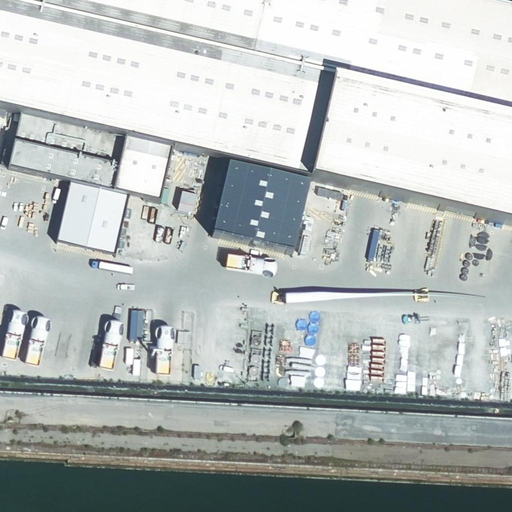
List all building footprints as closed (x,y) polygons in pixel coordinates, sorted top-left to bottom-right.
[(511,10),(464,0),(0,0),(0,108),(127,137),(177,149),(232,161),(312,179),(511,224),(511,10)] [(127,137),(115,187),(162,200),(177,149),(127,137)] [(14,142),(8,166),(113,189),(119,166),(14,142)] [(312,179),(232,161),(216,231),(297,249),(312,179)] [(131,199),(73,186),(60,241),(118,254),(131,199)] [(57,357),(56,366),(65,367),(65,358),(57,357)]
